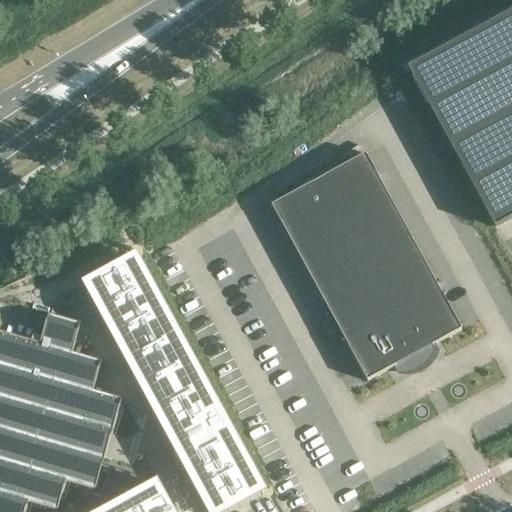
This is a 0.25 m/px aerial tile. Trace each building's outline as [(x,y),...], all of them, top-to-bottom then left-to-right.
[(511,12),(408,70),(495,229),(511,220),(511,12)] [(367,382),(462,331),(366,155),(272,207),(367,382)] [(135,262),(90,287),(212,511),(221,511),(260,491),(135,262)] [(0,511),(26,511),(29,504),(57,511),(67,481),(98,490),(102,474),(83,468),(79,461),(80,455),(104,462),(122,401),(93,393),(102,364),(72,355),(81,326),(49,316),(43,338),(33,336),(30,343),(0,333),(0,511)] [(174,511),(161,486),(113,511),(174,511)]
